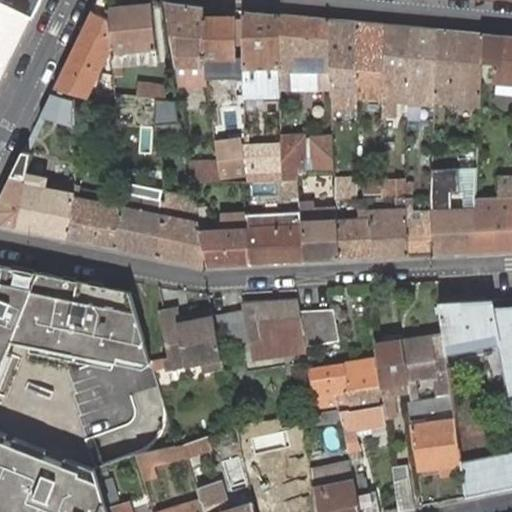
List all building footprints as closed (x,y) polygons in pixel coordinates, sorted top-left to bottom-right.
[(0,0),(0,83),(33,16),(34,16),(42,0),(0,0)] [(97,0),(63,68),(54,87),(85,97),(111,46),(107,8),(105,0),(97,0)] [(204,7),(167,1),(176,65),(205,63),(204,58),(204,18),(204,7)] [(111,46),(113,67),(157,63),(152,3),(107,8),(111,46)] [(280,67),(278,14),(243,10),(243,21),(243,62),(244,67),(245,87),(281,86),(280,67)] [(329,19),(278,14),(280,67),(281,86),(281,90),(332,90),(329,19)] [(235,18),(204,18),(204,58),(235,57),(235,21),(235,18)] [(358,22),(329,19),(332,90),(332,95),(357,97),(358,22)] [(243,62),(243,21),(235,21),(235,62),(243,62)] [(385,24),(358,22),(357,97),(357,98),(383,101),(383,100),(385,24)] [(411,27),(385,24),(383,100),(396,101),(409,102),(411,27)] [(439,29),(411,27),(409,102),(409,104),(420,104),(436,105),(436,103),(439,29)] [(461,32),(439,29),(436,103),(480,106),(482,61),(484,34),(461,32)] [(511,36),(503,36),(484,34),(482,61),(495,62),(493,81),(511,82),(511,36)] [(205,63),(176,65),(179,83),(207,82),(205,63)] [(167,100),(166,86),(140,83),(139,96),(167,100)] [(357,97),(332,95),(333,117),(357,118),(357,98),(357,97)] [(383,101),(383,117),(395,118),(396,101),(383,100),(383,101)] [(156,107),(156,125),(180,121),(177,104),(156,107)] [(420,104),(409,104),(408,121),(419,121),(420,104)] [(108,110),(89,105),(90,120),(109,126),(108,110)] [(180,121),(156,125),(157,134),(179,134),(180,121)] [(283,143),(284,180),(286,180),(298,179),(298,169),(335,169),(334,137),(312,138),(313,159),(307,159),(306,137),(282,137),(283,143)] [(246,145),(247,181),(284,180),(283,143),(246,145)] [(247,174),(243,148),(217,151),(218,159),(221,178),(247,174)] [(23,151),(0,199),(0,221),(1,224),(15,227),(26,174),(30,153),(23,151)] [(218,159),(191,159),(194,179),(221,179),(221,178),(218,159)] [(475,196),(476,168),(459,169),(460,193),(466,193),(466,209),(476,209),(475,197),(475,196)] [(433,211),(435,254),(479,252),(477,232),(476,219),(476,209),(466,209),(451,209),(451,194),(460,193),(459,169),(433,169),(432,197),(433,211)] [(26,174),(15,227),(67,238),(75,194),(74,194),(75,186),(75,184),(71,183),(26,174)] [(511,176),(498,177),(499,197),(511,196),(511,176)] [(298,179),(286,180),(287,197),(300,196),(298,179)] [(357,179),(336,180),(336,199),(343,199),(357,198),(357,179)] [(366,193),(383,192),(382,180),(365,181),(366,193)] [(383,192),(383,198),(406,197),(406,180),(382,180),(383,192)] [(75,194),(67,238),(95,243),(115,247),(123,207),(78,198),(81,188),(81,186),(75,186),(74,194),(75,194)] [(81,188),(78,198),(123,207),(124,197),(81,188)] [(167,202),(158,257),(199,265),(208,265),(202,232),(197,208),(196,197),(166,190),(167,202)] [(123,207),(115,247),(158,257),(167,202),(125,193),(124,197),(123,207)] [(477,232),(479,252),(511,250),(511,196),(499,197),(475,197),(476,209),(476,219),(477,232)] [(406,210),(411,255),(435,254),(433,211),(413,212),(412,198),(406,197),(406,210)] [(202,232),(208,265),(250,263),(248,229),(246,214),(246,213),(224,215),(225,230),(208,231),(207,208),(197,208),(202,232)] [(303,227),(306,261),(340,259),(338,220),(337,208),(301,210),(302,212),(303,227)] [(371,211),(374,257),(411,255),(406,210),(371,211)] [(338,220),(340,259),(374,257),(371,211),(360,213),(360,219),(338,220)] [(248,229),(250,263),(306,261),(303,227),(302,212),(246,214),(248,229)] [(146,340),(128,281),(96,274),(73,270),(72,277),(61,275),(63,268),(50,265),(49,270),(36,267),(36,263),(0,255),(0,370),(12,340),(118,352),(151,356),(148,346),(146,340)] [(72,277),(73,270),(63,268),(61,275),(72,277)] [(301,312),(299,298),(245,301),(247,309),(213,315),(219,341),(220,348),(253,342),(256,356),(257,361),(307,354),(306,346),(305,338),(301,312)] [(463,473),(466,496),(511,487),(511,306),(494,307),(494,300),(440,302),(444,334),(446,353),(499,343),(511,410),(511,456),(504,458),(503,454),(462,463),(463,473)] [(204,372),(225,369),(220,348),(219,341),(213,315),(212,310),(190,314),(192,320),(182,322),(180,315),(179,307),(164,310),(159,310),(162,327),(164,334),(168,357),(165,358),(167,366),(203,362),(204,372)] [(301,312),(305,338),(306,346),(339,339),(333,310),(301,312)] [(444,334),(402,340),(410,391),(412,401),(419,400),(416,380),(436,377),(438,397),(452,395),(446,353),(444,334)] [(410,391),(402,340),(375,344),(377,358),(381,383),(384,406),(386,418),(396,416),(394,404),(392,394),(410,391)] [(152,361),(154,368),(167,366),(165,358),(152,361)] [(310,369),(317,412),(318,412),(330,410),(328,396),(337,394),(339,407),(349,406),(346,393),(349,389),(381,383),(377,358),(310,369)] [(384,406),(381,383),(349,389),(346,393),(349,406),(350,409),(341,411),(343,420),(352,465),(364,462),(361,448),(354,428),(387,421),(386,418),(384,406)] [(419,400),(412,401),(408,402),(410,414),(454,406),(452,395),(438,397),(419,400)] [(330,410),(318,412),(319,423),(343,420),(341,411),(341,408),(330,410)] [(317,412),(304,414),(305,425),(319,423),(318,412),(317,412)] [(303,414),(281,418),(283,429),(304,425),(303,414)] [(411,426),(418,468),(441,465),(442,476),(463,473),(462,463),(456,419),(411,426)] [(252,422),(243,425),(247,441),(255,440),(252,422)] [(209,449),(206,437),(184,444),(188,456),(209,449)] [(7,441),(0,438),(0,479),(11,484),(0,511),(50,511),(54,502),(80,511),(87,511),(89,508),(99,511),(104,511),(94,476),(67,465),(35,474),(17,479),(7,441)] [(67,465),(7,441),(17,479),(35,474),(67,465)] [(178,446),(177,445),(138,455),(141,467),(154,464),(188,456),(184,444),(178,446)] [(311,500),(310,492),(303,447),(255,452),(260,497),(294,494),(295,502),(311,500)] [(154,464),(141,467),(145,481),(157,478),(154,464)] [(352,465),(312,473),(314,489),(355,480),(354,475),(352,465)] [(395,482),(399,511),(401,511),(414,508),(410,477),(408,465),(393,468),(395,482)] [(355,480),(361,511),(379,511),(375,492),(369,493),(366,478),(364,478),(363,473),(354,475),(355,480)] [(108,511),(107,508),(100,481),(99,477),(94,476),(104,511),(108,511)] [(132,511),(129,501),(119,504),(111,478),(100,481),(107,508),(108,511),(132,511)] [(0,511),(11,484),(0,479),(0,511)] [(315,511),(361,511),(355,480),(314,489),(315,511)] [(205,511),(256,511),(255,504),(229,511),(221,483),(198,490),(202,502),(205,511)] [(50,511),(80,511),(54,502),(50,511)] [(205,511),(202,502),(167,511),(205,511)]
